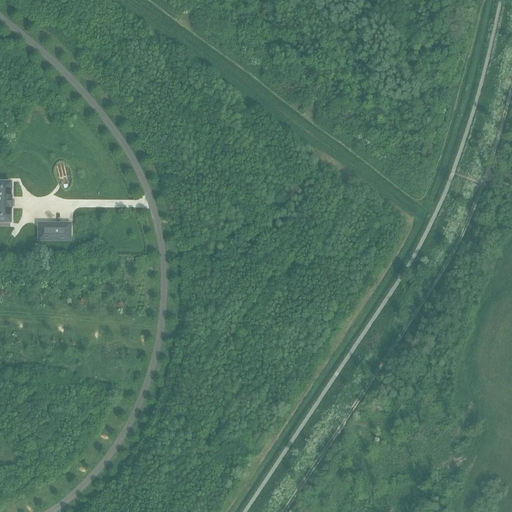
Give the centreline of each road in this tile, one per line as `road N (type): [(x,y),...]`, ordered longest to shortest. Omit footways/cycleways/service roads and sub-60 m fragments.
road 1 (residential): [(50,511),(106,461),(145,395),(162,274),(156,219),(137,174),(82,92),(0,23)]
road 2 (track): [(435,215),(156,0)]
